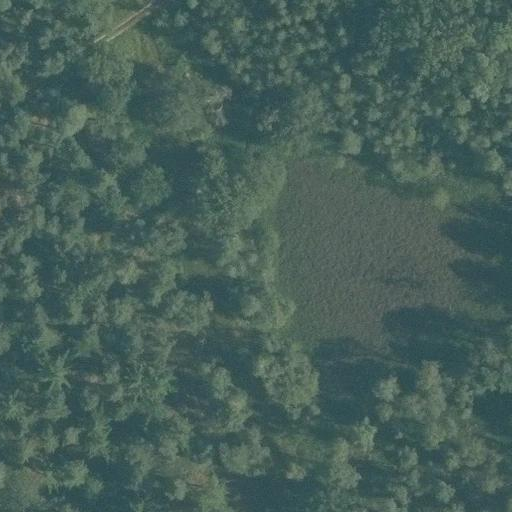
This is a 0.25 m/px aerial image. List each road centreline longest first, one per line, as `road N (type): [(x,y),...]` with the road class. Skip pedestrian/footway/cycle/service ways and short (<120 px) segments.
road 1 (track): [(111,0),(302,511)]
road 2 (track): [(0,119),(164,0)]
